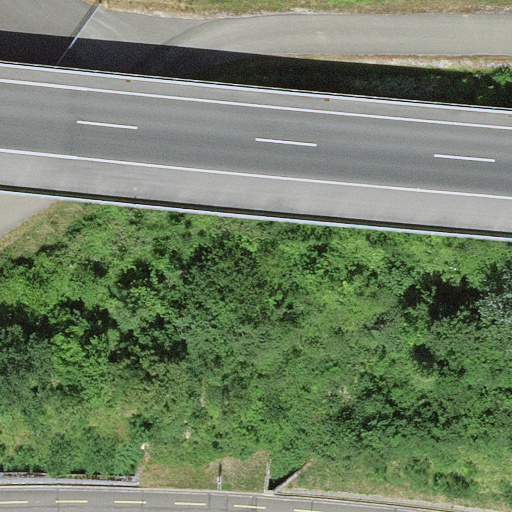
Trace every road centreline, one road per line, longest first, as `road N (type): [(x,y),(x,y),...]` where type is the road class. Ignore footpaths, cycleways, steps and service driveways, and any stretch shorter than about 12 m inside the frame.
road 1 (track): [(0,209),(222,44),(264,37),(511,41)]
road 2 (motorway): [(0,116),(511,163)]
